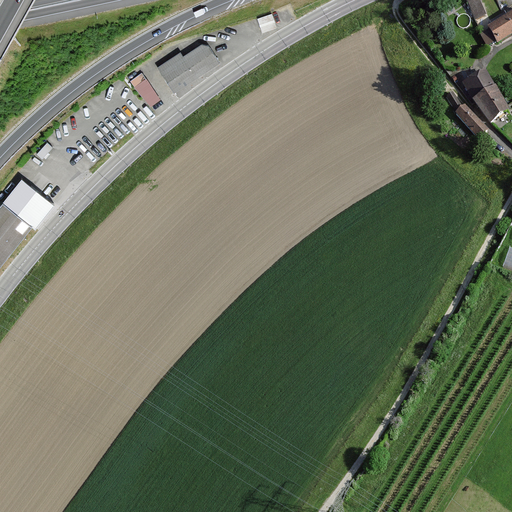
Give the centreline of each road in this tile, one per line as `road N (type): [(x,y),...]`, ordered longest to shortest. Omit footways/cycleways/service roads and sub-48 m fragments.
road 1 (primary): [(352,0),(259,53),(163,123),(64,216),(0,292)]
road 2 (track): [(323,511),(397,403),(511,198)]
road 3 (motorway): [(0,152),(99,66),(223,0)]
